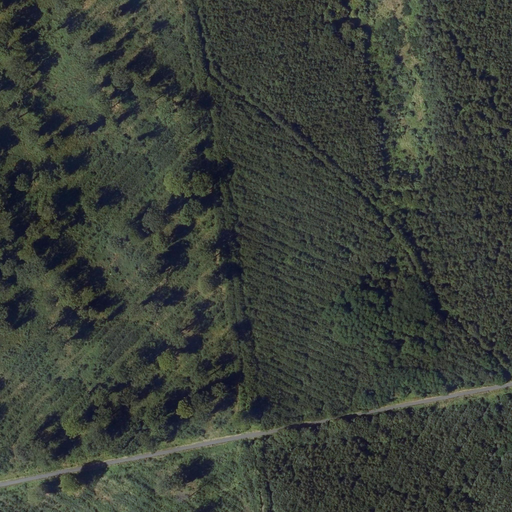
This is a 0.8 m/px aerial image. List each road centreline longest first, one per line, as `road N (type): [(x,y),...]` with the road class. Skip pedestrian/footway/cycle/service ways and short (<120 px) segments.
road 1 (track): [(511,381),(0,485)]
road 2 (track): [(511,374),(434,302),(407,245),(352,186),(294,132),(209,73)]
